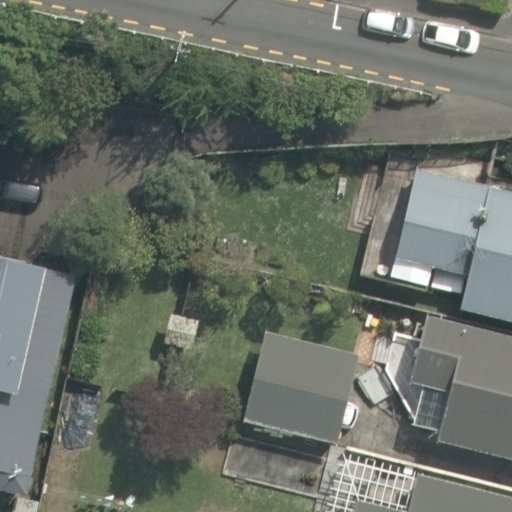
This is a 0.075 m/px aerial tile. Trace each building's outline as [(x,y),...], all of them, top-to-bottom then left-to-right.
[(511,192),(407,169),(388,255),(451,269),(443,306),(511,321),(511,192)] [(0,493),(17,497),(65,270),(0,256),(0,493)] [(403,430),(511,457),(511,333),(410,308),(393,377),(415,382),(403,430)] [(345,350),(259,332),(240,424),(326,442),(345,350)] [(511,511),(511,501),(401,474),(393,502),(343,490),(337,511),(511,511)]
